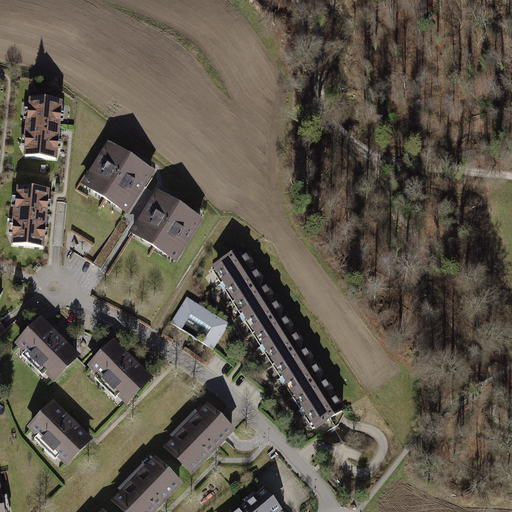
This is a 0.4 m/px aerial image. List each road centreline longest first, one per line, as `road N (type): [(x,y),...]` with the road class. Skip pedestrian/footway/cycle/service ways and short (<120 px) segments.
road 1 (residential): [(333,511),(299,461),(222,388),(151,337),(54,287)]
road 2 (track): [(511,176),(353,150),(323,117),(318,31),(294,0)]
road 3 (track): [(259,243),(245,223),(225,222),(151,337)]
